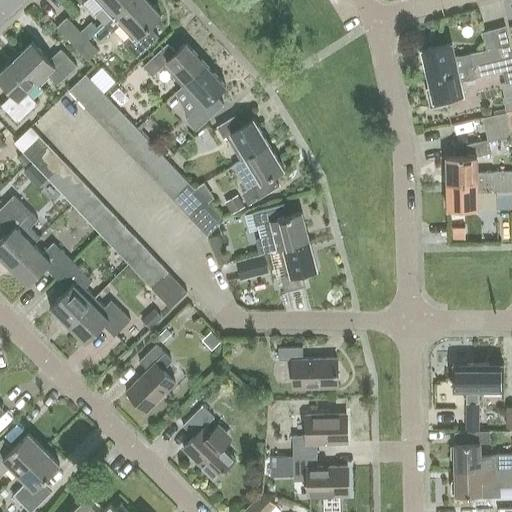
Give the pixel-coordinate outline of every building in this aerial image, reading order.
[(96,0),(103,7),(95,15),(103,24),(129,0),(96,0)] [(160,14),(147,0),(129,0),(103,24),(111,32),(119,24),(130,36),(122,45),(134,58),(157,36),(147,26),(160,14)] [(78,48),(87,40),(65,17),(57,26),(78,48)] [(98,28),(90,21),(80,31),(88,38),(98,28)] [(87,40),(78,48),(88,59),(97,50),(87,40)] [(13,58),(36,82),(46,73),(56,84),(76,65),(60,49),(49,60),(31,41),(13,58)] [(162,65),(181,85),(205,62),(186,41),(175,51),(167,43),(143,66),(152,75),(162,65)] [(454,56),(451,41),(421,48),(427,74),(457,67),(457,68),(471,65),(488,62),(490,74),(501,71),(496,47),(454,56)] [(501,71),(511,68),(511,59),(509,45),(496,47),(501,71)] [(26,92),(36,82),(13,58),(0,70),(0,80),(13,94),(1,105),(16,122),(37,103),(26,92)] [(205,62),(181,85),(181,86),(175,92),(187,116),(185,119),(195,130),(224,103),(215,94),(226,84),(205,62)] [(475,77),(490,74),(488,62),(471,65),(457,68),(457,67),(427,74),(430,87),(425,88),(429,107),(445,104),(444,97),(462,93),(460,80),(475,77)] [(504,95),(511,93),(511,68),(501,71),(504,83),(501,84),(504,95)] [(77,99),(94,83),(86,74),(69,90),(77,99)] [(86,108),(103,92),(94,83),(77,99),(86,108)] [(95,117),(112,101),(103,92),(86,108),(95,117)] [(502,97),(507,115),(511,113),(511,93),(504,95),(504,96),(502,97)] [(103,126),(120,110),(112,101),(95,117),(103,126)] [(120,110),(103,126),(112,135),(129,119),(120,110)] [(485,128),(508,124),(505,111),(483,116),(485,128)] [(240,161),(269,144),(253,118),(241,125),(234,115),(216,126),(223,137),(225,136),(240,161)] [(120,144),(138,128),(129,119),(112,135),(120,144)] [(485,128),(488,139),(488,140),(511,135),(508,124),(485,128)] [(23,152),(39,136),(30,127),(14,143),(23,152)] [(129,153),(146,137),(138,128),(120,144),(129,153)] [(32,161),(48,145),(39,136),(23,152),(32,161)] [(138,162),(155,146),(146,137),(129,153),(138,162)] [(490,153),(488,140),(488,139),(465,145),(467,155),(445,156),(445,182),(493,181),(511,180),(511,171),(477,172),(476,156),(490,153)] [(269,144),(240,161),(233,165),(247,188),(241,192),(248,203),(261,196),(278,185),(272,175),(283,168),(269,144)] [(40,170),(56,154),(48,145),(32,161),(40,170)] [(155,146),(138,162),(146,171),(163,155),(155,146)] [(49,179),(65,163),(56,154),(40,170),(49,179)] [(155,180),(172,164),(163,155),(146,171),(155,180)] [(57,188),(74,172),(65,163),(49,179),(57,188)] [(164,189),(180,173),(172,164),(155,180),(164,189)] [(66,197),(82,181),(74,172),(57,188),(66,197)] [(172,198),(189,182),(180,173),(164,189),(172,198)] [(511,180),(493,181),(445,182),(446,208),(478,207),(477,192),(511,191),(511,180)] [(75,206),(91,190),(82,181),(66,197),(75,206)] [(198,191),(194,188),(189,182),(172,198),(181,207),(198,191)] [(83,215),(100,199),(91,190),(75,206),(83,215)] [(189,216),(206,200),(198,191),(181,207),(189,216)] [(37,219),(13,195),(0,208),(0,227),(7,234),(0,240),(0,258),(9,267),(33,245),(40,237),(30,227),(37,219)] [(92,224),(108,208),(100,199),(83,215),(92,224)] [(215,209),(208,202),(206,200),(189,216),(198,225),(215,209)] [(260,253),(284,247),(310,241),(302,211),(286,215),(283,203),(252,211),(256,225),(257,225),(260,238),(256,239),(260,253)] [(100,232),(117,217),(108,208),(92,224),(100,232)] [(215,209),(198,225),(207,234),(224,218),(215,209)] [(109,241),(125,226),(117,217),(100,232),(109,241)] [(118,250),(134,235),(125,226),(109,241),(118,250)] [(126,260),(143,244),(134,235),(118,250),(126,260)] [(316,268),(310,241),(284,247),(291,273),(282,275),(285,289),(304,284),(301,272),(316,268)] [(33,245),(9,267),(26,285),(44,267),(55,277),(71,261),(53,242),(41,254),(33,245)] [(135,269),(151,253),(143,244),(126,260),(135,269)] [(144,278),(160,262),(151,253),(135,269),(144,278)] [(268,273),(263,254),(236,261),(241,280),(268,273)] [(49,308),(66,325),(93,297),(84,288),(91,281),(71,261),(55,277),(67,290),(49,308)] [(169,271),(160,262),(144,278),(152,287),(169,271)] [(169,271),(152,287),(170,305),(187,289),(169,271)] [(93,297),(66,325),(84,343),(102,325),(114,337),(130,320),(111,300),(104,307),(93,297)] [(171,360),(164,353),(156,344),(139,361),(147,370),(126,391),(146,412),(175,383),(162,370),(171,360)] [(293,388),(337,387),(337,358),(302,359),(302,347),(278,348),(278,360),(292,360),(293,388)] [(477,403),(477,393),(477,363),(452,364),(452,389),(465,389),(465,403),(465,416),(478,416),(478,403),(477,403)] [(477,363),(477,393),(477,389),(503,389),(503,363),(477,363)] [(214,417),(202,405),(182,425),(193,437),(182,448),(214,479),(219,474),(224,474),(227,472),(229,469),(229,464),(234,459),(223,447),(233,437),(218,422),(208,432),(203,428),(214,417)] [(292,456),(316,455),(316,443),(346,443),(346,414),(305,415),(306,435),(292,436),(292,456)] [(478,416),(465,416),(464,430),(478,430),(478,416)] [(18,474),(43,449),(28,433),(9,452),(0,443),(0,476),(10,466),(18,474)] [(494,454),(480,454),(479,443),(453,443),(453,445),(449,445),(449,458),(453,458),(453,468),(508,466),(508,453),(494,454)] [(43,449),(18,474),(26,482),(12,495),(28,511),(31,511),(50,493),(40,483),(59,464),(43,449)] [(316,455),(292,456),(293,476),(307,476),(307,496),(348,495),(347,466),(317,467),(316,455)] [(511,466),(508,466),(453,468),(454,480),(449,480),(449,494),(454,494),(454,495),(481,494),(481,498),(499,498),(499,487),(511,487),(511,466)] [(247,511),(268,511),(275,506),(262,493),(245,510),(247,511)] [(129,511),(120,503),(115,509),(110,504),(105,509),(90,495),(72,511),(129,511)]
